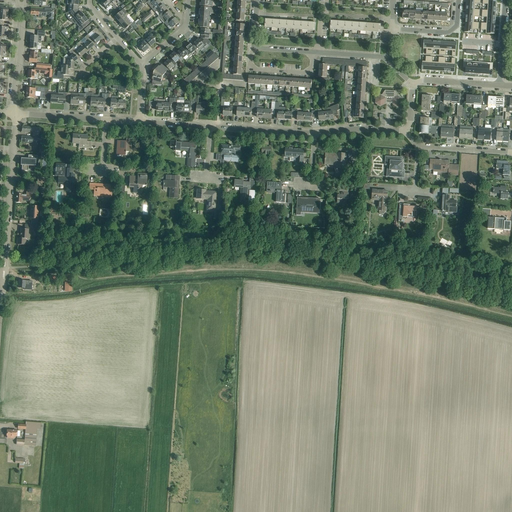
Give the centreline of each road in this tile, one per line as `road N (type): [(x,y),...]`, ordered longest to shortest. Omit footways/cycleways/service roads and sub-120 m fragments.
road 1 (track): [(511,316),(270,270),(90,278),(10,267)]
road 2 (unclassified): [(0,314),(13,113)]
